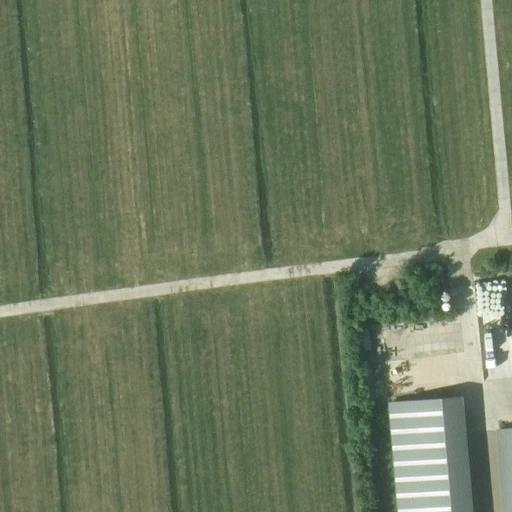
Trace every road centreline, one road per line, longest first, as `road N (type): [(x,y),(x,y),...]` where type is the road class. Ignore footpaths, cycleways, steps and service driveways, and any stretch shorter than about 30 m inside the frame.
road 1 (track): [(0,317),(453,257)]
road 2 (track): [(473,392),(453,257),(504,230),(483,0)]
